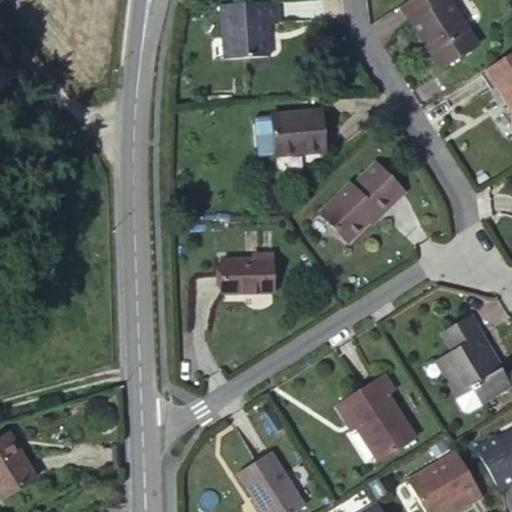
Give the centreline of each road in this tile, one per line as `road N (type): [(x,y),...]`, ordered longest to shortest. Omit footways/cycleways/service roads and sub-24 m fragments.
road 1 (residential): [(142,427),(203,408),(467,245),(462,196),(356,27),(353,0)]
road 2 (tertiary): [(151,0),(131,149),(142,427)]
road 3 (track): [(131,149),(66,103),(0,29)]
